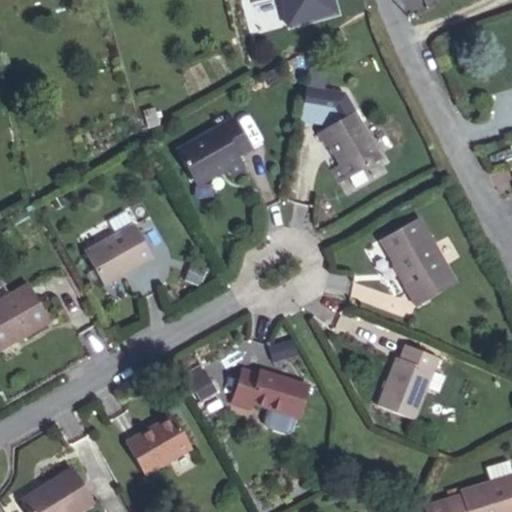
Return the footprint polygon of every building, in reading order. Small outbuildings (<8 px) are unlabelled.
[(336,12),(332,0),(255,0),(256,0),(279,0),(287,26),(336,12)] [(311,98),(289,94),(285,121),(307,124),(311,98)] [(328,100),(311,98),(307,124),(313,125),(316,130),(307,136),(327,166),(317,173),(327,188),(367,163),(328,100)] [(215,123),(155,154),(175,191),(204,175),(208,179),(225,171),(220,160),(231,154),(215,123)] [(402,220),(361,242),(400,312),(440,288),(402,220)] [(115,226),(64,252),(80,288),(133,259),(115,226)] [(27,284),(0,299),(0,349),(49,322),(27,284)] [(426,367),(391,354),(366,414),(403,429),(426,367)] [(242,385),(225,379),(214,411),(232,417),(235,413),(284,427),(293,395),(245,380),(242,385)] [(160,421),(110,449),(129,483),(178,454),(160,421)] [(511,511),(511,484),(509,476),(500,479),(494,466),(472,473),(477,487),(447,498),(448,501),(418,511),(511,511)] [(76,511),(57,479),(5,509),(7,511),(76,511)]
